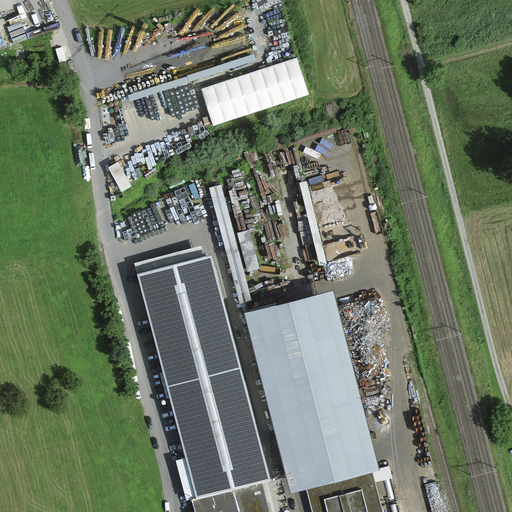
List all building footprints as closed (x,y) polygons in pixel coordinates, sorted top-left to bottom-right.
[(191,81),(243,67),(241,59),(189,73),(191,81)] [(295,59),(202,88),(213,123),(306,94),(295,59)] [(121,191),(132,186),(119,160),(108,166),(121,191)] [(245,271),(259,267),(250,229),(237,232),(242,252),(229,255),(236,283),(239,282),(243,297),(251,295),(245,271)] [(283,511),(217,252),(136,273),(196,511),(283,511)] [(332,288),(245,312),(291,492),(306,488),(372,471),(381,468),(332,288)] [(383,511),(372,471),(306,488),(312,511),(383,511)]
